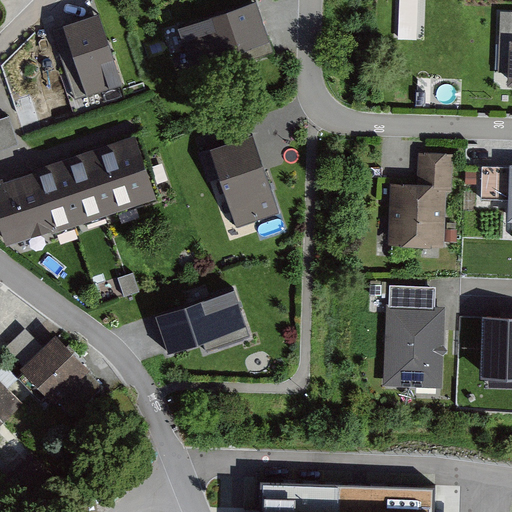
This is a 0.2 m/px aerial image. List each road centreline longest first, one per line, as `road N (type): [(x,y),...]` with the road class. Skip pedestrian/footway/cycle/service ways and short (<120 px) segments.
road 1 (residential): [(0,263),(118,360),(149,401),(200,511)]
road 2 (residential): [(312,0),(310,78),(318,103),(336,118),(511,128)]
